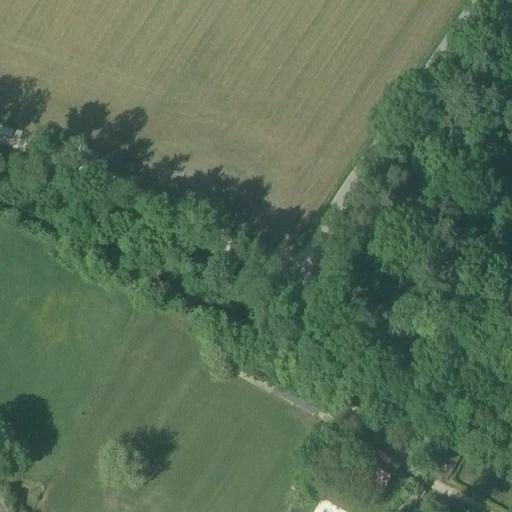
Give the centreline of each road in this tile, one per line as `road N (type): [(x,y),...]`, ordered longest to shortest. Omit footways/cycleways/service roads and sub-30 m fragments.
road 1 (unclassified): [(293,272),(480,0)]
road 2 (track): [(0,131),(79,162),(293,272)]
road 3 (unclassified): [(293,272),(511,386)]
